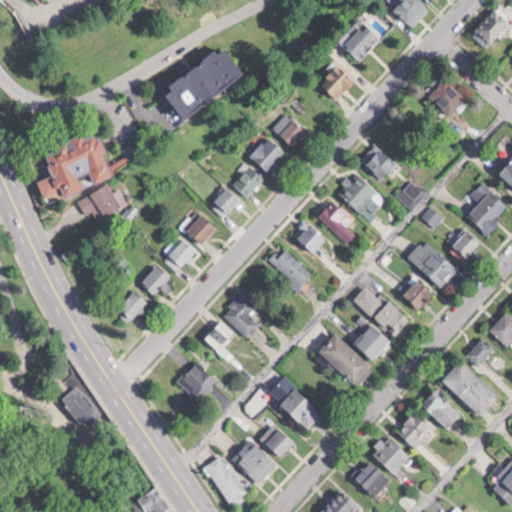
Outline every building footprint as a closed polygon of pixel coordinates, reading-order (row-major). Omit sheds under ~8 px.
[(397,0),(393,5),(413,24),(431,6),(424,0),(397,0)] [(474,33),(491,47),(511,20),(511,15),(497,4),(474,33)] [(347,41),(361,54),(380,33),(366,20),(347,41)] [(190,116),(249,71),(227,43),(168,87),(190,116)] [(356,77),(339,63),(323,82),(341,96),(356,77)] [(453,113),(469,96),(443,73),(428,90),(453,113)] [(293,144),(307,130),(289,111),(274,125),(293,144)] [(115,173),(99,129),(49,148),(66,195),(86,187),(82,174),(93,170),(97,180),(115,173)] [(131,159),(156,145),(148,132),(124,146),(131,159)] [(286,149),(269,134),(252,153),(269,168),(286,149)] [(382,177),(398,161),(377,141),(362,158),(382,177)] [(511,158),(502,168),(511,178),(511,158)] [(265,176),(250,163),(235,182),(250,194),(265,176)] [(378,190),(357,169),(339,187),(370,218),(383,206),(373,195),(378,190)] [(80,200),(96,224),(125,205),(109,180),(80,200)] [(481,201),(469,213),(488,231),(511,208),(484,181),(473,193),(481,201)] [(242,199),(229,186),(212,203),(225,216),(242,199)] [(357,234),(342,219),(349,213),(335,199),(320,214),(349,242),(357,234)] [(219,224),(201,212),(189,231),(206,243),(219,224)] [(299,236),(317,250),(328,236),(311,222),(299,236)] [(465,261),(482,241),(467,228),(450,249),(465,261)] [(198,249),(186,237),(166,258),(179,270),(198,249)] [(410,254),(441,285),(458,268),(427,237),(410,254)] [(314,273),(287,247),(281,253),(278,251),(267,262),(298,291),(314,273)] [(143,282),(157,294),(172,275),(158,264),(143,282)] [(404,294),(419,309),(436,292),(421,277),(404,294)] [(411,318),(391,298),(386,304),(367,286),(356,297),(395,335),(411,318)] [(116,310),(128,323),(149,301),(137,289),(116,310)] [(229,302),(232,309),(231,309),(242,334),(259,327),(252,309),(255,308),(249,294),(229,302)] [(508,344),(511,339),(511,315),(507,311),(491,329),(508,344)] [(206,335),(220,348),(235,333),(222,319),(206,335)] [(356,340),(374,358),(392,339),(374,322),(356,340)] [(374,367),(339,332),(322,349),(357,384),(374,367)] [(480,365),(496,347),(483,336),(467,354),(480,365)] [(179,379),(198,399),(219,379),(199,359),(179,379)] [(501,396),(463,359),(445,377),(482,414),(501,396)] [(88,426),(103,410),(75,385),(69,391),(68,389),(58,400),(88,426)] [(310,428),(325,412),(298,386),(283,402),(310,428)] [(449,427),(463,413),(438,388),(424,402),(449,427)] [(418,446),(435,426),(415,410),(399,431),(418,446)] [(296,441),(276,421),(261,436),(281,455),(296,441)] [(411,454),(389,432),(372,449),(394,471),(411,454)] [(277,463),(253,439),(235,457),(260,481),(277,463)] [(206,465),(233,502),(250,490),(223,453),(206,465)] [(355,474),(376,494),(392,479),(371,458),(355,474)] [(495,485),(511,501),(511,459),(499,474),(502,478),(495,485)] [(162,511),(172,506),(159,485),(136,500),(143,511),(162,511)] [(327,511),(357,511),(363,506),(344,487),(323,508),(327,511)] [(479,511),(469,501),(458,511),(479,511)]
